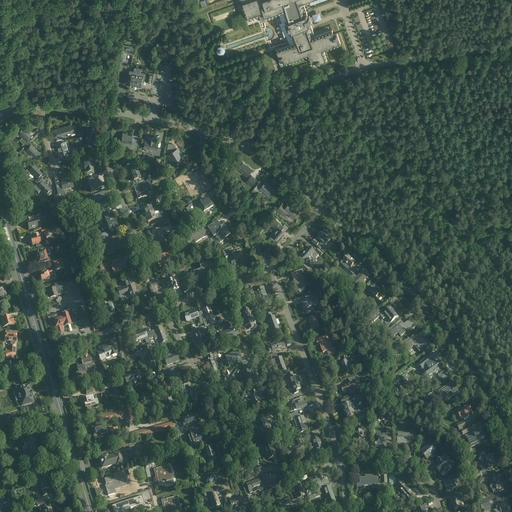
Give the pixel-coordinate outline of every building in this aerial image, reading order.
[(242,0),(243,1),(243,2),(241,2),(247,20),(259,15),(261,22),(267,20),(279,16),(280,20),(279,20),(279,24),(280,28),(281,31),(283,35),(285,38),(287,37),(288,41),(274,46),(279,61),(283,60),(284,64),(285,64),(308,56),(310,62),(310,63),(311,63),(315,61),(316,65),(327,61),(327,60),(324,50),(340,45),(341,44),(337,33),(334,34),(332,30),(331,30),(315,36),(310,22),(312,22),(312,21),(314,20),(315,20),(314,18),(313,16),(310,17),(310,16),(308,16),(304,4),(303,3),(304,3),(304,4),(305,5),(309,3),(309,2),(309,1),(310,2),(311,5),(325,0),(242,0)] [(126,54),(127,54),(132,55),(132,53),(134,47),(122,44),(121,53),(120,59),(125,60),(126,54)] [(221,46),(218,47),(217,50),(218,53),(221,55),(224,54),(225,51),(224,48),(221,46)] [(143,81),(147,81),(147,82),(152,83),(154,73),(148,72),(148,75),(144,74),(144,73),(130,71),(129,77),(126,77),(125,81),(128,82),(127,85),(142,88),(143,81)] [(57,139),(63,138),(62,134),(70,132),(70,134),(75,133),(72,124),(52,130),(54,137),(56,136),(57,139)] [(25,146),(30,141),(28,139),(31,136),(23,128),(21,130),(17,126),(14,130),(17,134),(18,133),(22,137),(19,140),(25,146)] [(89,130),(87,143),(88,143),(87,144),(88,146),(90,147),(92,146),(93,145),(93,144),(95,144),(96,131),(94,130),(94,126),(88,126),(88,130),(89,130)] [(17,134),(14,130),(8,136),(12,140),(17,134)] [(129,146),(129,148),(136,149),(138,141),(131,140),(132,136),(127,135),(127,134),(123,133),(120,144),(129,146)] [(63,138),(57,139),(58,142),(56,143),(59,154),(61,153),(62,157),(68,155),(63,140),(64,140),(63,138)] [(145,151),(152,153),(151,155),(159,156),(160,149),(157,148),(157,147),(158,141),(155,141),(155,139),(146,138),(146,139),(144,139),(142,149),(145,149),(145,151)] [(30,141),(25,146),(24,147),(34,157),(39,152),(31,144),(32,143),(30,141)] [(169,143),(167,151),(170,157),(169,158),(174,166),(184,160),(181,155),(177,149),(174,145),(172,145),(173,144),(169,143)] [(81,147),(78,147),(78,149),(72,151),(73,155),(81,153),(81,147)] [(84,162),(83,162),(85,169),(86,169),(88,176),(96,173),(95,170),(93,171),(93,168),(95,167),(93,160),(91,161),(91,158),(84,158),(84,162)] [(243,163),(238,169),(247,176),(252,170),(249,167),(248,167),(243,163)] [(142,181),(141,178),(142,178),(138,167),(137,167),(137,164),(126,168),(128,175),(131,173),(134,181),(135,181),(138,180),(139,183),(142,181)] [(42,175),(34,168),(31,171),(29,169),(24,174),(27,177),(30,173),(37,180),(39,178),(42,175)] [(192,175),(190,171),(180,177),(186,185),(188,184),(193,193),(201,188),(198,184),(199,183),(197,179),(196,179),(193,174),(192,175)] [(251,175),(246,182),(251,186),(257,180),(251,175)] [(100,189),(103,188),(103,187),(104,187),(105,187),(102,178),(97,179),(96,176),(88,179),(87,179),(87,181),(89,186),(93,185),(95,190),(100,188),(100,189)] [(42,180),(36,187),(33,189),(38,194),(41,191),(46,196),(47,195),(48,196),(49,196),(51,194),(51,193),(50,192),(51,191),(43,183),(44,182),(42,180)] [(61,184),(61,185),(62,188),(57,189),(58,195),(60,201),(65,200),(66,200),(63,191),(73,187),(71,181),(61,184)] [(259,183),(254,189),(257,191),(260,189),(270,197),(276,190),(266,181),(262,186),(259,183)] [(141,191),(136,192),(138,199),(148,195),(147,193),(152,191),(148,182),(139,185),(141,191)] [(165,190),(162,191),(164,195),(171,192),(168,184),(163,186),(165,190)] [(102,196),(100,193),(92,196),(93,200),(92,200),(95,208),(101,206),(102,205),(103,206),(107,204),(110,202),(109,198),(107,194),(106,195),(102,196)] [(153,201),(143,205),(144,209),(143,210),(145,216),(154,213),(156,212),(158,211),(159,211),(161,210),(160,210),(159,209),(158,208),(157,207),(156,206),(156,205),(156,203),(156,202),(156,201),(157,199),(153,201)] [(212,207),(208,199),(201,204),(199,200),(194,203),(193,201),(190,203),(191,205),(188,207),(191,212),(195,211),(195,212),(196,213),(197,215),(198,215),(198,216),(200,217),(201,217),(202,216),(203,216),(204,216),(206,215),(206,214),(207,212),(207,210),(212,207)] [(282,203),(277,210),(284,216),(287,212),(293,218),(299,211),(289,202),(286,206),(282,203)] [(100,224),(103,225),(104,224),(106,224),(107,223),(115,220),(112,212),(110,213),(104,215),(103,211),(99,212),(98,212),(91,215),(92,218),(93,217),(100,215),(102,215),(102,216),(102,217),(100,224)] [(154,213),(145,216),(148,223),(156,220),(157,224),(158,225),(158,224),(164,222),(163,220),(163,219),(163,220),(162,220),(161,218),(156,220),(154,213)] [(34,220),(27,222),(29,229),(38,226),(37,223),(38,221),(40,221),(38,216),(34,217),(34,220)] [(275,218),(271,223),(277,228),(272,235),(278,240),(288,227),(285,224),(284,225),(275,218)] [(117,225),(115,220),(107,223),(106,224),(104,224),(103,225),(100,226),(102,231),(108,229),(108,231),(109,232),(118,229),(117,225)] [(158,224),(158,225),(160,230),(151,233),(154,239),(163,236),(167,235),(164,228),(163,226),(165,225),(165,224),(164,222),(158,224)] [(216,222),(207,228),(209,231),(210,230),(213,237),(215,236),(217,239),(217,238),(220,242),(226,239),(225,237),(226,237),(226,236),(230,234),(225,225),(220,228),(216,222)] [(47,240),(45,235),(44,236),(43,233),(42,234),(33,236),(34,238),(30,239),(30,240),(31,245),(32,245),(32,246),(36,245),(36,248),(42,246),(40,241),(47,240)] [(108,237),(107,233),(100,235),(100,237),(96,239),(97,241),(108,237)] [(323,247),(325,245),(330,240),(322,233),(317,239),(321,242),(320,244),(323,247)] [(163,236),(154,239),(157,246),(165,242),(163,236)] [(111,238),(101,241),(107,256),(116,253),(114,250),(118,249),(117,248),(124,245),(122,238),(112,242),(111,238)] [(37,257),(36,257),(37,261),(38,261),(39,263),(51,260),(50,257),(47,258),(47,254),(49,254),(47,247),(41,249),(42,252),(36,254),(37,257)] [(310,247),(305,253),(316,262),(320,257),(318,256),(318,255),(315,253),(315,252),(310,247)] [(228,249),(222,251),(226,261),(230,259),(230,260),(229,260),(232,268),(245,263),(244,262),(245,261),(243,257),(242,257),(242,256),(237,258),(234,251),(230,253),(228,249)] [(169,252),(156,257),(160,266),(168,263),(169,266),(177,263),(175,257),(172,259),(169,252)] [(316,262),(305,253),(300,258),(306,263),(309,260),(311,262),(309,264),(312,267),(314,265),(318,267),(320,265),(316,262)] [(347,254),(340,262),(353,274),(360,266),(358,264),(357,265),(355,263),(356,262),(347,254)] [(120,262),(110,265),(114,275),(119,273),(118,271),(127,267),(124,258),(119,259),(120,262)] [(203,276),(205,279),(204,276),(211,273),(209,266),(213,265),(217,274),(220,273),(215,260),(200,266),(201,269),(203,276)] [(41,275),(40,275),(43,283),(47,282),(46,278),(50,277),(50,275),(55,273),(54,269),(48,271),(48,270),(40,273),(41,275)] [(203,276),(201,269),(189,274),(188,271),(184,272),(186,278),(194,275),(197,282),(205,279),(203,276)] [(297,275),(292,276),(295,284),(297,290),(305,287),(303,284),(305,283),(301,273),(303,272),(302,269),(296,272),(297,275)] [(370,275),(365,270),(357,277),(354,274),(350,278),(352,281),(358,287),(362,283),(363,284),(365,282),(364,281),(367,278),(368,278),(367,277),(370,275)] [(172,278),(165,281),(169,292),(172,291),(172,292),(173,293),(176,292),(176,291),(176,289),(179,288),(175,279),(178,278),(176,272),(171,274),(172,278)] [(122,287),(118,288),(120,294),(128,291),(130,296),(138,294),(134,285),(135,285),(133,279),(125,282),(127,286),(122,288),(122,287)] [(53,288),(48,290),(50,298),(58,295),(57,293),(59,292),(59,290),(62,289),(62,287),(65,286),(63,280),(52,284),(53,286),(52,287),(53,288)] [(369,284),(364,289),(368,293),(370,291),(378,300),(382,296),(380,294),(382,293),(375,286),(373,288),(369,284)] [(257,290),(254,291),(257,297),(259,296),(262,304),(269,302),(265,291),(263,287),(257,289),(257,290)] [(257,297),(254,291),(251,292),(250,289),(240,293),(242,299),(253,296),(254,298),(257,297)] [(317,304),(314,297),(301,302),(304,310),(317,305),(317,304)] [(112,301),(104,304),(108,315),(115,313),(114,309),(115,309),(112,301)] [(67,306),(68,311),(52,316),(57,332),(58,335),(63,333),(62,327),(78,322),(85,320),(81,307),(80,308),(78,303),(67,306)] [(241,314),(245,326),(247,325),(248,330),(255,327),(254,323),(255,323),(252,317),(250,318),(247,311),(248,311),(247,307),(241,310),(243,313),(242,313),(241,314)] [(381,310),(371,318),(374,322),(381,316),(384,320),(386,318),(391,323),(398,316),(391,307),(384,313),(381,310)] [(200,312),(202,317),(205,316),(208,324),(214,322),(210,311),(209,308),(202,311),(200,312)] [(202,317),(200,312),(197,313),(196,309),(184,314),(187,321),(198,316),(199,318),(202,317)] [(316,318),(308,321),(311,327),(310,328),(311,330),(312,330),(320,327),(317,319),(318,319),(317,316),(321,315),(320,312),(314,314),(315,317),(316,317),(316,318)] [(270,314),(264,316),(265,319),(267,319),(272,335),(277,333),(276,330),(278,329),(274,316),(271,317),(270,314)] [(4,318),(1,319),(1,321),(3,328),(13,325),(13,324),(14,324),(13,320),(12,320),(11,317),(4,319),(4,318)] [(397,323),(389,330),(395,336),(398,333),(401,336),(406,332),(405,332),(408,329),(410,331),(416,326),(410,319),(404,324),(403,322),(398,326),(397,323)] [(152,330),(154,336),(154,337),(155,340),(158,338),(161,346),(168,344),(166,340),(167,340),(161,326),(156,328),(156,329),(152,330)] [(193,333),(191,334),(195,346),(202,344),(198,332),(199,331),(198,327),(192,329),(193,333)] [(232,328),(219,334),(222,341),(235,336),(235,337),(239,335),(237,329),(233,331),(232,328)] [(154,336),(152,331),(146,333),(145,330),(132,335),(134,342),(138,340),(147,337),(148,339),(149,339),(154,337),(154,336)] [(5,341),(11,341),(10,347),(9,347),(9,351),(4,352),(6,359),(11,358),(11,357),(11,355),(13,355),(15,354),(16,354),(16,345),(15,345),(15,342),(15,341),(16,342),(17,333),(6,332),(6,336),(5,341)] [(410,339),(400,345),(402,348),(406,345),(409,349),(416,345),(420,352),(430,344),(422,333),(411,341),(410,339)] [(327,335),(316,340),(317,343),(319,342),(323,353),(327,351),(329,356),(337,353),(335,348),(332,349),(327,335)] [(282,340),(270,345),(273,352),(285,347),(282,340)] [(103,350),(98,352),(101,360),(110,356),(118,353),(113,341),(106,344),(102,346),(103,350)] [(145,352),(143,352),(148,365),(155,362),(150,350),(153,349),(151,345),(144,348),(145,352)] [(402,350),(399,347),(393,352),(395,355),(402,350)] [(237,351),(225,355),(230,367),(242,362),(237,351)] [(169,356),(164,358),(167,365),(179,360),(176,353),(172,355),(171,352),(168,353),(169,356)] [(208,360),(206,361),(212,376),(219,373),(213,359),(218,357),(216,353),(207,357),(208,360)] [(435,355),(434,354),(429,358),(428,357),(425,360),(419,364),(423,369),(424,369),(425,371),(425,372),(428,377),(437,370),(440,374),(436,376),(440,381),(447,377),(443,371),(442,372),(440,368),(443,366),(437,358),(437,357),(436,355),(435,355)] [(277,358),(277,356),(271,358),(275,372),(279,370),(280,373),(287,370),(282,356),(277,358)] [(347,356),(342,358),(343,362),(340,363),(341,367),(342,366),(345,374),(351,371),(349,367),(352,366),(349,359),(348,360),(347,356)] [(77,377),(95,372),(92,364),(90,357),(89,357),(82,359),(81,359),(83,366),(79,368),(78,367),(76,367),(76,369),(77,373),(76,373),(77,377)] [(249,365),(243,367),(245,371),(242,372),(247,384),(254,381),(256,380),(257,379),(255,374),(254,373),(251,374),(249,369),(250,368),(249,365)] [(136,371),(120,377),(122,382),(126,381),(127,383),(133,380),(133,382),(139,380),(140,383),(142,383),(144,389),(149,387),(146,379),(142,380),(142,379),(143,378),(141,372),(139,366),(135,367),(136,371)] [(169,369),(163,371),(164,374),(167,373),(171,384),(177,381),(173,371),(170,372),(169,369)] [(292,373),(286,375),(287,379),(288,378),(294,394),(299,392),(298,389),(300,388),(296,375),(293,376),(292,373)] [(342,394),(343,393),(343,394),(349,392),(349,393),(353,392),(352,391),(357,389),(357,388),(361,387),(359,381),(360,381),(358,376),(349,379),(351,384),(347,385),(341,388),(342,391),(341,391),(342,394)] [(94,384),(96,391),(100,390),(100,389),(109,386),(107,380),(94,384)] [(367,380),(362,382),(366,390),(371,387),(367,380)] [(449,387),(440,392),(438,394),(441,398),(443,397),(452,391),(454,396),(461,391),(455,381),(448,386),(449,387)] [(18,394),(15,395),(16,401),(20,400),(22,406),(33,403),(32,397),(33,396),(32,391),(30,391),(28,385),(17,389),(18,394)] [(91,385),(84,387),(86,394),(93,392),(91,385)] [(191,385),(185,388),(186,392),(187,391),(192,403),(199,401),(194,388),(192,389),(191,385)] [(261,406),(263,405),(263,404),(262,401),(264,400),(262,393),(267,392),(265,387),(256,390),(250,393),(252,396),(249,397),(254,409),(261,407),(261,406)] [(431,399),(436,396),(433,391),(428,394),(430,397),(431,399)] [(88,398),(84,399),(84,400),(86,404),(85,404),(86,407),(86,408),(87,408),(87,411),(89,412),(92,411),(92,409),(91,406),(95,405),(93,400),(97,399),(96,396),(92,397),(88,398)] [(342,406),(345,413),(353,410),(354,410),(356,409),(353,402),(353,400),(350,401),(349,398),(341,401),(343,406),(342,406)] [(304,399),(294,403),(296,410),(307,406),(304,399)] [(461,407),(457,409),(458,411),(457,411),(461,419),(470,415),(469,413),(472,411),(469,405),(461,409),(461,407)] [(132,408),(94,418),(95,425),(120,418),(121,420),(125,418),(126,423),(135,421),(132,408)] [(354,413),(353,410),(345,413),(347,419),(355,416),(357,422),(370,417),(368,412),(358,415),(357,412),(354,413)] [(270,412),(252,419),(253,423),(257,421),(261,433),(268,430),(269,429),(270,428),(269,424),(268,424),(266,418),(272,416),(270,412)] [(198,422),(197,421),(195,413),(183,417),(185,425),(186,426),(198,422)] [(298,415),(291,418),(292,421),(294,420),(297,427),(299,426),(301,432),(308,430),(303,416),(299,418),(298,415)] [(175,421),(132,433),(134,439),(177,427),(175,421)] [(460,430),(467,427),(464,421),(457,424),(460,430)] [(354,438),(354,444),(365,444),(365,436),(364,436),(364,433),(368,432),(368,425),(358,426),(358,430),(354,431),(354,438)] [(96,426),(92,427),(94,435),(93,436),(93,438),(95,438),(95,439),(104,436),(103,433),(107,432),(106,427),(97,429),(96,426)] [(387,434),(377,435),(378,442),(379,442),(379,448),(388,447),(388,436),(391,436),(391,428),(387,428),(387,434)] [(186,430),(181,432),(182,435),(186,434),(190,446),(198,444),(197,443),(202,442),(202,440),(202,439),(203,438),(203,437),(202,437),(201,436),(200,436),(200,434),(196,436),(195,435),(193,431),(189,433),(187,429),(186,430)] [(319,430),(308,434),(309,438),(310,437),(315,450),(314,450),(314,451),(314,453),(316,453),(320,451),(319,448),(322,448),(317,435),(320,434),(319,430)] [(480,439),(485,437),(482,430),(475,433),(474,432),(466,436),(468,440),(470,439),(473,447),(482,443),(480,439)] [(411,434),(397,434),(398,443),(412,443),(412,440),(415,439),(415,432),(413,432),(413,431),(411,431),(411,434)] [(23,450),(37,447),(35,439),(30,440),(29,436),(25,437),(28,446),(22,448),(23,450)] [(273,437),(264,441),(266,444),(263,445),(269,459),(276,457),(274,451),(275,450),(274,448),(274,447),(273,448),(271,443),(275,441),(273,437)] [(429,446),(421,452),(427,459),(437,450),(430,443),(433,440),(430,438),(425,442),(429,446)] [(301,444),(298,445),(299,446),(286,450),(284,451),(283,451),(285,456),(287,455),(288,458),(302,453),(301,451),(304,449),(302,443),(301,444)] [(209,444),(202,447),(204,451),(205,450),(209,462),(216,460),(212,447),(210,448),(209,444)] [(39,454),(37,447),(23,451),(24,454),(29,452),(31,457),(33,456),(36,455),(39,454)] [(480,458),(478,459),(479,462),(486,459),(489,468),(497,465),(495,462),(496,461),(495,459),(494,459),(492,454),(488,456),(486,452),(479,455),(480,458)] [(107,455),(98,457),(102,469),(116,465),(117,466),(124,464),(120,453),(113,455),(113,456),(108,457),(107,455)] [(438,464),(434,468),(440,474),(444,471),(446,473),(449,470),(447,468),(449,466),(445,461),(448,458),(445,454),(436,462),(438,464)] [(127,470),(129,476),(130,476),(145,472),(143,465),(127,470)] [(157,478),(159,484),(166,483),(166,485),(174,483),(173,480),(170,466),(156,469),(157,472),(156,472),(157,478)] [(33,485),(47,481),(45,473),(42,474),(40,469),(35,470),(38,480),(33,482),(33,485)] [(110,484),(106,485),(108,495),(115,494),(113,489),(126,485),(124,480),(126,480),(123,471),(116,473),(117,478),(115,479),(115,478),(108,480),(110,484)] [(214,476),(208,478),(211,485),(223,480),(220,473),(219,474),(218,472),(217,472),(214,473),(213,474),(214,476)] [(480,472),(472,474),(473,480),(481,478),(480,472)] [(320,487),(329,483),(328,480),(325,481),(324,477),(320,479),(319,475),(308,479),(309,480),(305,481),(308,490),(312,489),(311,487),(318,485),(319,487),(320,487)] [(368,478),(360,478),(360,490),(365,489),(365,486),(374,486),(374,488),(378,488),(378,475),(368,476),(368,478)] [(448,478),(449,481),(445,483),(447,492),(453,491),(452,488),(456,487),(454,480),(458,479),(457,475),(448,478)] [(499,492),(504,490),(503,489),(504,489),(500,476),(490,480),(492,485),(494,493),(498,492),(497,490),(499,490),(499,492)] [(268,481),(263,483),(265,488),(265,489),(265,491),(265,493),(266,496),(267,496),(269,496),(271,495),(269,490),(272,489),(271,488),(276,486),(273,479),(270,480),(270,479),(267,480),(268,481)] [(258,480),(247,484),(249,491),(250,494),(258,491),(259,491),(259,492),(263,490),(262,489),(265,488),(263,483),(260,484),(258,480)] [(50,488),(47,481),(33,485),(30,486),(32,490),(40,487),(41,491),(43,496),(48,495),(46,490),(50,488)] [(399,481),(397,482),(401,487),(399,489),(402,492),(400,493),(403,496),(405,495),(409,500),(417,493),(412,488),(409,490),(404,484),(403,485),(399,481)] [(293,501),(295,506),(298,506),(297,502),(302,500),(301,497),(304,496),(299,482),(293,484),(297,495),(296,495),(298,499),(293,501)] [(330,483),(329,483),(320,487),(321,489),(322,489),(326,500),(324,501),(326,506),(336,502),(330,487),(331,486),(330,483)] [(213,491),(206,493),(207,495),(209,495),(213,507),(220,505),(216,493),(214,493),(213,491)] [(453,499),(449,500),(451,506),(453,506),(454,510),(461,508),(458,498),(462,497),(460,492),(454,494),(455,499),(455,498),(453,499)] [(181,511),(177,497),(166,499),(167,503),(164,503),(165,509),(165,511),(181,511)] [(243,497),(230,502),(232,508),(245,504),(245,505),(249,504),(247,498),(244,499),(243,497)] [(295,506),(293,501),(290,502),(289,498),(279,502),(281,509),(291,505),(292,508),(295,506)] [(0,508),(2,508),(4,504),(9,502),(6,503),(5,502),(4,502),(0,499),(0,508)] [(134,499),(112,506),(114,511),(116,511),(115,511),(127,511),(127,510),(129,509),(136,506),(134,499)] [(488,500),(480,503),(481,507),(482,510),(490,507),(488,500)] [(497,509),(495,510),(495,511),(501,511),(505,511),(504,511),(509,511),(509,510),(510,510),(509,503),(504,504),(503,504),(496,506),(497,509)]
